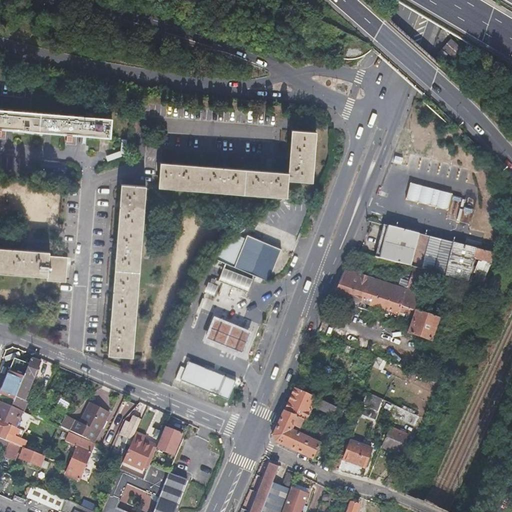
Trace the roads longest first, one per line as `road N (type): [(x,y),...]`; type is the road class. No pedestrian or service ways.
road 1 (residential): [(0,333),(246,434)]
road 2 (motorway): [(343,0),(511,160)]
road 3 (motorway): [(73,0),(249,53),(288,76)]
road 4 (unclassified): [(0,46),(193,85)]
road 5 (secondary): [(257,443),(327,275)]
road 6 (secondary): [(310,269),(246,434)]
road 7 (secondary): [(327,275),(395,120)]
road 8 (secondary): [(327,275),(384,117)]
road 9 (secondary): [(370,114),(310,269)]
road 10 (residential): [(257,443),(395,497)]
road 11 (unclassified): [(193,85),(318,95)]
